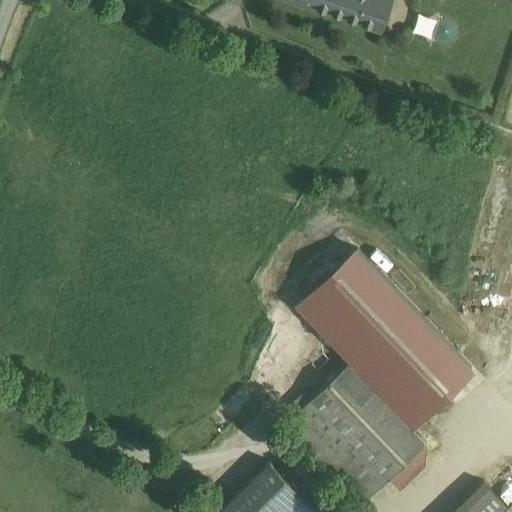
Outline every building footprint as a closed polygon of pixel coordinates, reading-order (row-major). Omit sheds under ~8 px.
[(391,0),(294,0),(381,30),(391,0)] [(348,362),(402,419),(431,390),(378,333),(348,362)] [(348,362),(283,424),(360,505),(425,442),(402,419),(348,362)] [(277,511),(300,491),(270,460),(216,511),(277,511)] [(483,481),(450,511),(501,511),(508,506),(483,481)] [(300,491),(277,511),(313,511),(317,508),(300,491)]
